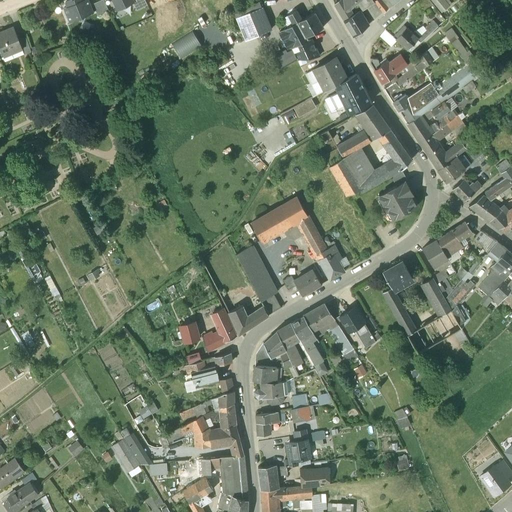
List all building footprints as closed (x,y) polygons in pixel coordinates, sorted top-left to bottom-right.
[(69,0),(65,2),(67,6),(64,8),(69,22),(78,18),(83,21),(85,15),(94,12),(90,3),(88,0),(69,0)] [(98,0),(90,3),(94,12),(95,16),(108,10),(103,0),(98,0)] [(114,0),(119,9),(133,2),(132,0),(114,0)] [(132,0),(133,2),(137,10),(147,5),(145,0),(132,0)] [(338,0),(334,4),(340,14),(356,1),(356,0),(338,0)] [(372,0),(356,0),(356,1),(362,9),(375,2),(374,2),(372,0)] [(388,9),(380,0),(375,0),(374,2),(375,2),(383,12),(388,9)] [(429,0),(419,0),(417,3),(424,12),(433,5),(429,0)] [(430,0),(441,12),(452,2),(449,0),(430,0)] [(309,1),(305,3),(309,13),(314,11),(309,1)] [(261,7),(237,17),(246,40),(270,30),(261,7)] [(314,11),(301,18),(296,9),(288,14),(293,23),(280,31),(288,48),(292,46),(310,38),(311,37),(309,34),(323,27),(314,11)] [(368,25),(359,11),(344,20),(354,36),(368,25)] [(433,20),(425,28),(427,30),(430,33),(438,25),(433,20)] [(404,25),(393,36),(395,38),(396,38),(410,51),(430,33),(427,30),(420,36),(414,31),(412,33),(404,25)] [(450,41),(457,36),(451,27),(443,32),(450,41)] [(393,36),(385,28),(381,34),(392,45),(397,40),(395,38),(393,36)] [(15,29),(5,33),(4,31),(0,32),(0,47),(3,56),(4,55),(3,52),(9,49),(11,53),(22,49),(22,48),(19,40),(15,29)] [(457,37),(451,41),(459,54),(465,50),(457,37)] [(26,38),(19,40),(22,48),(22,49),(24,54),(31,52),(26,38)] [(310,38),(292,46),(298,59),(318,56),(310,38)] [(239,45),(228,55),(233,59),(243,50),(239,45)] [(400,55),(388,63),(388,61),(380,67),(375,70),(383,83),(391,77),(405,66),(407,65),(403,59),(400,55)] [(409,55),(403,59),(407,65),(413,60),(409,55)] [(407,65),(405,66),(408,70),(414,66),(422,60),(419,56),(413,60),(407,65)] [(347,78),(335,57),(313,69),(305,73),(312,85),(308,87),(313,96),(316,94),(341,81),(347,78)] [(474,58),(466,63),(477,77),(484,72),(474,58)] [(380,67),(377,59),(370,59),(370,62),(375,70),(380,67)] [(409,105),(399,111),(407,123),(407,124),(419,116),(421,115),(421,114),(427,110),(428,110),(429,110),(431,110),(444,101),(445,100),(477,77),(466,63),(434,87),(433,88),(415,101),(415,102),(409,105)] [(403,74),(396,80),(396,81),(399,85),(408,79),(418,71),(414,66),(408,70),(404,74),(403,74)] [(347,78),(341,81),(345,88),(330,97),(341,119),(370,102),(356,73),(347,78)] [(384,88),(395,81),(391,77),(383,83),(384,88)] [(399,85),(396,81),(395,81),(384,88),(390,98),(411,84),(408,79),(399,85)] [(408,99),(405,94),(400,98),(398,95),(391,100),(398,111),(399,111),(409,105),(415,102),(415,101),(433,88),(434,87),(432,83),(408,99)] [(313,96),(296,105),(299,111),(319,101),(316,94),(313,96)] [(444,101),(431,110),(435,116),(434,116),(435,117),(437,118),(450,109),(444,101)] [(386,131),(372,105),(355,115),(366,130),(373,139),(377,137),(386,131)] [(453,110),(445,116),(439,121),(442,126),(456,115),(453,110)] [(442,126),(434,132),(438,138),(453,128),(459,131),(466,126),(458,114),(442,126)] [(419,116),(407,124),(411,129),(411,130),(423,121),(419,116)] [(423,121),(411,130),(419,142),(434,132),(442,126),(439,121),(432,126),(428,130),(425,125),(428,123),(426,119),(424,120),(423,121)] [(366,130),(337,148),(330,135),(340,129),(337,124),(313,137),(329,167),(359,149),(373,139),(366,130)] [(410,161),(386,131),(377,137),(394,160),(401,169),(410,161)] [(434,132),(419,142),(429,157),(441,149),(435,140),(438,138),(434,132)] [(473,135),(462,142),(466,148),(474,143),(473,141),(476,139),(473,135)] [(259,142),(251,149),(259,159),(267,152),(259,142)] [(462,142),(436,161),(433,163),(438,170),(449,161),(453,158),(466,148),(462,142)] [(481,146),(471,154),(476,159),(485,152),(481,146)] [(394,160),(356,183),(346,165),(362,154),(359,149),(329,167),(347,196),(360,188),(361,191),(391,175),(401,169),(394,160)] [(457,163),(453,158),(449,161),(438,170),(447,183),(465,169),(460,162),(457,163)] [(503,161),(496,166),(500,173),(501,173),(507,168),(503,161)] [(507,168),(501,173),(504,178),(511,172),(511,166),(511,165),(509,166),(507,168)] [(401,169),(391,175),(396,185),(397,185),(405,181),(407,180),(407,179),(401,169)] [(511,172),(504,178),(485,192),(490,199),(498,194),(509,186),(510,185),(510,186),(511,184),(511,172)] [(470,186),(464,179),(452,189),(463,200),(482,187),(477,181),(470,186)] [(405,181),(397,185),(396,185),(387,189),(388,190),(379,195),(383,203),(382,204),(386,211),(387,212),(390,210),(394,218),(401,214),(404,215),(408,213),(408,211),(408,210),(417,205),(408,190),(409,190),(409,189),(405,181)] [(509,186),(498,194),(501,198),(511,190),(509,186)] [(294,195),(250,224),(260,241),(295,219),(304,214),(294,195)] [(490,201),(482,195),(469,205),(482,215),(495,205),(499,202),(495,198),(490,201)] [(495,205),(482,215),(485,217),(498,207),(495,205)] [(501,209),(498,207),(485,217),(499,228),(510,221),(511,218),(511,215),(509,211),(507,208),(503,211),(501,209)] [(304,214),(295,219),(319,261),(329,255),(324,247),(318,237),(304,214)] [(511,223),(510,221),(499,228),(511,238),(511,223)] [(465,222),(452,230),(458,240),(471,231),(465,222)] [(497,241),(480,229),(476,235),(487,243),(483,249),(484,250),(487,252),(497,241)] [(452,230),(437,240),(438,241),(438,240),(444,250),(443,250),(448,257),(463,247),(458,240),(452,230)] [(437,240),(422,249),(433,266),(446,258),(442,251),(443,250),(438,241),(437,240)] [(329,255),(319,261),(329,280),(350,268),(334,241),(324,247),(329,255)] [(261,301),(262,300),(274,294),(276,292),(251,246),(236,254),(261,301)] [(503,246),(496,254),(500,257),(506,249),(503,246)] [(511,269),(511,253),(506,249),(500,257),(496,261),(490,268),(497,274),(498,275),(504,268),(510,272),(511,269)] [(402,260),(382,271),(391,287),(392,288),(411,277),(402,260)] [(296,285),(302,295),(322,284),(312,268),(293,279),(296,285)] [(510,272),(504,268),(498,275),(499,276),(498,277),(502,281),(503,280),(504,279),(510,272)] [(434,280),(445,298),(451,291),(442,274),(434,280)] [(293,279),(291,275),(282,280),(288,290),(296,285),(293,279)] [(433,277),(422,283),(440,315),(451,309),(445,298),(434,280),(433,277)] [(495,280),(488,288),(492,292),(493,292),(502,281),(498,277),(495,280)] [(451,291),(445,298),(451,309),(456,304),(472,286),(461,278),(451,291)] [(505,282),(503,280),(502,281),(493,292),(502,300),(511,289),(507,285),(505,282)] [(391,287),(383,291),(407,334),(416,329),(412,322),(411,322),(392,288),(391,287)] [(502,300),(493,292),(492,292),(489,296),(493,299),(499,304),(502,300)] [(262,300),(269,314),(281,307),(274,294),(262,300)] [(493,299),(489,296),(482,304),(486,307),(493,299)] [(227,321),(217,300),(205,305),(215,326),(227,321)] [(325,304),(303,316),(312,331),(326,323),(334,318),(325,304)] [(456,304),(451,309),(461,327),(468,319),(462,309),(460,310),(456,304)] [(242,305),(227,312),(238,334),(268,315),(263,305),(247,314),(242,305)] [(365,322),(355,306),(339,315),(349,332),(354,329),(365,347),(375,340),(364,323),(365,322)] [(17,313),(22,321),(28,317),(24,309),(17,313)] [(303,316),(291,322),(299,337),(300,338),(307,334),(312,331),(303,316)] [(342,330),(334,318),(326,323),(331,330),(343,348),(350,343),(342,330)] [(179,325),(184,342),(200,338),(195,321),(179,325)] [(235,336),(227,321),(215,326),(217,330),(206,335),(203,331),(200,332),(206,348),(235,336)] [(291,322),(277,331),(286,349),(287,353),(288,354),(296,350),(292,342),(299,337),(291,322)] [(317,338),(331,330),(326,323),(312,331),(317,338)] [(277,331),(263,342),(264,343),(263,343),(270,357),(286,349),(277,331)] [(314,344),(307,334),(300,338),(305,348),(306,348),(307,350),(308,352),(314,364),(321,360),(316,351),(317,350),(314,344)] [(350,343),(343,348),(346,352),(347,351),(353,348),(350,343)] [(353,348),(347,351),(352,358),(358,355),(353,348)] [(288,354),(290,358),(294,367),(303,363),(296,350),(288,354)] [(232,353),(216,356),(217,365),(232,362),(232,353)] [(287,353),(278,357),(279,358),(280,360),(282,359),(283,361),(290,358),(288,354),(287,353)] [(290,358),(283,361),(283,369),(288,367),(293,377),(298,375),(294,367),(290,358)] [(174,375),(190,371),(190,369),(205,367),(204,360),(178,366),(179,369),(173,371),(174,375)] [(362,362),(353,367),(358,376),(367,372),(362,362)] [(205,367),(190,369),(190,371),(192,379),(193,378),(193,379),(195,384),(201,383),(219,380),(218,373),(218,371),(217,371),(216,365),(205,367)] [(277,367),(255,365),(254,380),(260,381),(276,382),(277,367)] [(202,388),(201,383),(195,384),(193,379),(184,381),(186,392),(202,388)] [(232,379),(219,381),(221,393),(223,393),(234,390),(232,379)] [(276,382),(260,381),(261,388),(258,388),(255,391),(255,395),(258,397),(258,398),(267,397),(268,401),(272,404),(281,402),(283,399),(283,395),(287,394),(286,380),(285,380),(282,381),(276,382)] [(234,390),(223,393),(221,393),(216,396),(219,403),(224,402),(226,407),(233,404),(234,390)] [(328,390),(317,393),(319,402),(330,400),(328,390)] [(305,393),(292,395),(293,408),(302,406),(307,405),(305,393)] [(200,403),(203,413),(218,409),(222,408),(226,407),(224,402),(219,403),(216,396),(200,403)] [(114,400),(105,406),(108,411),(117,405),(114,400)] [(153,401),(147,405),(152,413),(158,409),(153,401)] [(195,414),(197,416),(201,414),(203,413),(200,403),(179,412),(182,419),(195,414)] [(226,407),(222,408),(218,409),(219,420),(208,422),(206,423),(208,428),(236,425),(233,404),(226,407)] [(293,408),(292,408),(292,410),(292,413),(294,420),(305,418),(305,417),(311,416),(309,405),(307,405),(302,406),(293,408)] [(402,408),(393,412),(396,417),(407,415),(402,408)] [(57,411),(52,414),(56,420),(60,416),(57,411)] [(277,411),(256,414),(256,422),(269,421),(269,422),(278,421),(277,411)] [(192,429),(206,423),(201,414),(197,416),(179,425),(183,433),(192,429)] [(407,415),(396,418),(400,426),(410,423),(407,415)] [(269,421),(256,422),(257,434),(270,433),(269,422),(269,421)] [(192,429),(194,433),(202,429),(208,428),(206,423),(192,429)] [(209,445),(212,448),(229,445),(231,456),(243,456),(236,425),(208,428),(202,429),(203,440),(203,446),(209,445)] [(131,428),(121,435),(138,461),(148,455),(131,428)] [(203,440),(202,429),(194,433),(195,446),(203,446),(203,440)] [(323,430),(311,432),(313,439),(324,436),(323,430)] [(138,461),(121,435),(109,443),(126,469),(138,461)] [(307,438),(289,441),(291,449),(287,450),(289,458),(289,459),(295,458),(296,458),(309,456),(310,455),(307,438)] [(77,439),(68,446),(75,455),(83,448),(77,439)] [(41,444),(45,451),(51,446),(47,440),(41,444)] [(14,456),(0,466),(0,485),(0,486),(13,477),(11,474),(21,467),(18,462),(20,461),(16,456),(14,457),(14,456)] [(220,467),(222,492),(231,494),(247,499),(243,456),(231,456),(219,457),(220,467)] [(220,467),(219,457),(214,457),(201,457),(202,474),(211,473),(211,468),(220,467)] [(406,458),(396,460),(398,469),(409,466),(406,458)] [(327,459),(311,461),(312,468),(327,466),(327,459)] [(496,465),(507,479),(511,475),(511,472),(503,460),(496,465)] [(166,461),(148,462),(149,473),(167,472),(166,461)] [(276,464),(258,467),(261,489),(278,487),(277,475),(286,473),(285,465),(276,465),(276,464)] [(507,479),(496,465),(480,477),(494,496),(510,484),(507,479)] [(312,468),(301,469),(302,485),(311,485),(329,483),(327,466),(312,468)] [(24,484),(29,480),(30,482),(36,478),(32,471),(21,479),(24,484)] [(205,511),(202,506),(197,496),(211,488),(205,476),(181,488),(191,507),(193,511),(205,511)] [(24,484),(21,486),(29,497),(36,491),(30,482),(29,480),(24,484)] [(302,485),(276,487),(276,497),(293,496),(312,494),(311,485),(302,485)] [(21,486),(7,496),(15,507),(29,497),(21,486)] [(276,487),(261,489),(262,511),(268,511),(277,511),(276,497),(276,487)] [(197,496),(202,506),(216,498),(211,488),(197,496)] [(225,511),(231,494),(222,492),(216,511),(225,511)] [(312,494),(313,511),(322,511),(322,508),(326,508),(325,493),(312,494)] [(36,505),(41,511),(53,511),(46,494),(31,504),(33,508),(36,505)] [(247,499),(231,494),(225,511),(246,511),(248,508),(247,499)] [(336,511),(337,503),(328,502),(327,511),(336,511)] [(169,511),(165,503),(160,506),(163,511),(169,511)] [(352,511),(353,504),(337,503),(336,511),(352,511)]
